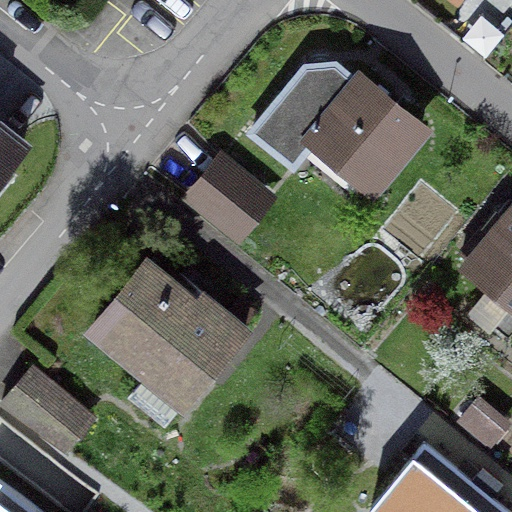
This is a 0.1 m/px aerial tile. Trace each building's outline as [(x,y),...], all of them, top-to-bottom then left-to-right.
[(360,77),(358,80),(333,60),(304,62),(250,128),(291,161),(313,134),(373,184),(421,127),(360,77)] [(0,125),(0,165),(20,142),(0,125)] [(222,157),(190,195),(236,232),(268,194),(222,157)] [(511,296),(511,201),(508,198),(485,226),(494,233),(470,263),(511,296)] [(183,399),(245,325),(201,289),(193,299),(146,261),(93,326),(183,399)] [(1,399),(65,446),(92,415),(32,364),(1,399)] [(379,511),(511,511),(424,439),(371,505),(379,511)] [(0,511),(45,511),(0,476),(0,511)]
